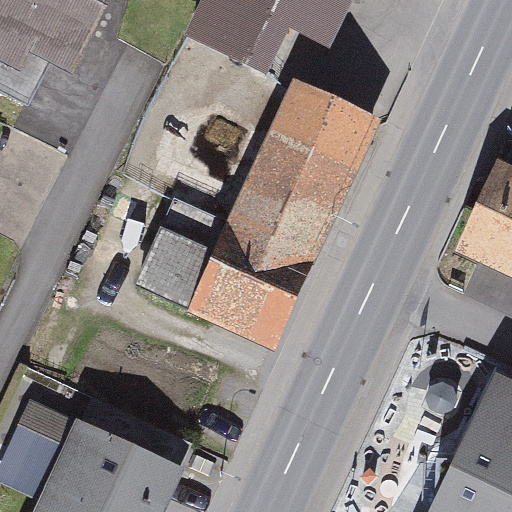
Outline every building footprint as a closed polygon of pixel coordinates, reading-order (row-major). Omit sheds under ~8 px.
[(110,0),(0,0),(0,2),(0,90),(29,105),(51,62),(74,74),(110,0)] [(200,0),(185,31),(267,71),(290,24),(331,44),(352,0),(200,0)] [(376,114),(293,76),(227,220),(174,196),(136,281),(192,306),(271,342),(376,114)] [(511,161),(496,154),(452,248),(511,275),(511,161)] [(511,511),(511,375),(499,369),(430,511),(511,511)] [(81,417),(78,415),(32,511),(167,511),(189,466),(185,464),(195,443),(92,395),(81,417)] [(38,492),(61,407),(25,397),(2,482),(38,492)]
